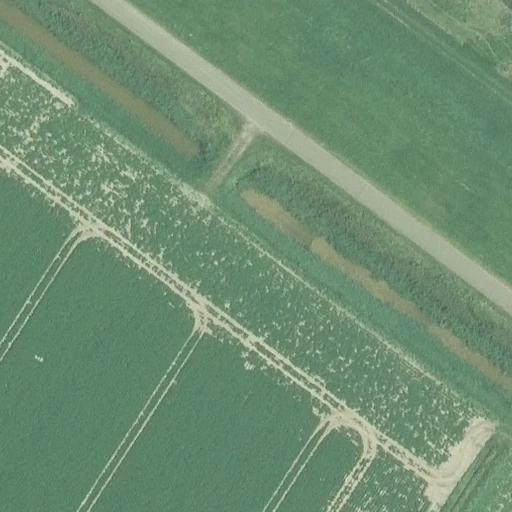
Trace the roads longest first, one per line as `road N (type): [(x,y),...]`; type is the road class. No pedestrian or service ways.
road 1 (unclassified): [(511,304),(106,0)]
road 2 (track): [(511,134),(332,0)]
